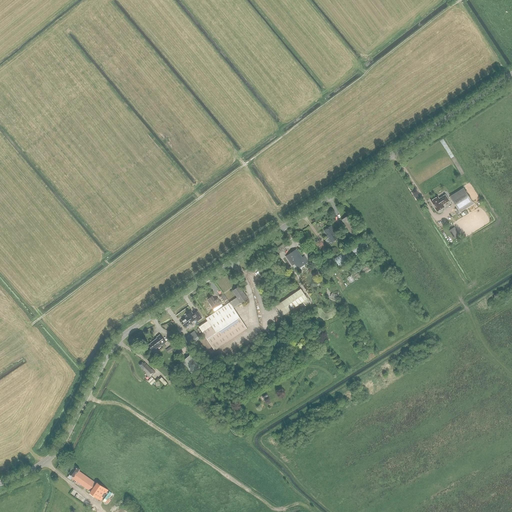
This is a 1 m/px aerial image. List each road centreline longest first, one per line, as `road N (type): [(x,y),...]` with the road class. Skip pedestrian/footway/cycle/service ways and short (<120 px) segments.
road 1 (unclassified): [(0,482),(38,467),(63,441),(118,339),(511,73)]
road 2 (track): [(276,511),(115,402),(86,396)]
